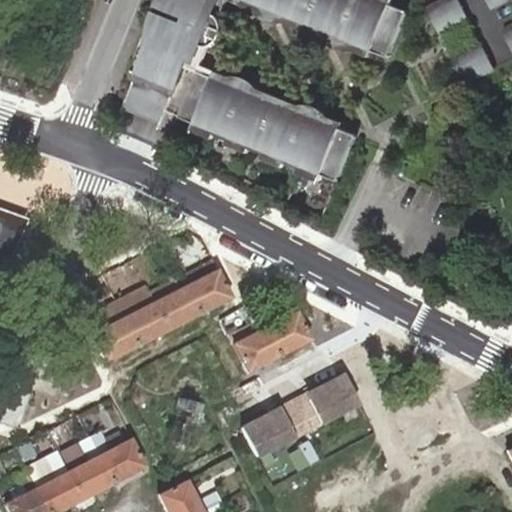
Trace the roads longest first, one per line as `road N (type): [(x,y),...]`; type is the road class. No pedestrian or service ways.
road 1 (residential): [(511,366),(180,192),(70,150)]
road 2 (residential): [(70,150),(130,0)]
